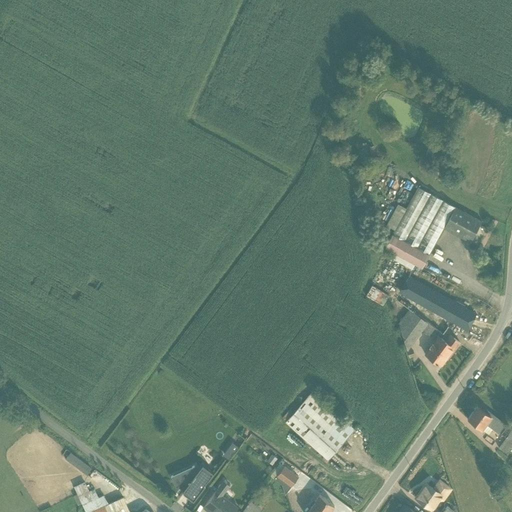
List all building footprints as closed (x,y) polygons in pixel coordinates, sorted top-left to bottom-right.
[(444,228),(469,242),(480,222),(456,208),(444,228)] [(479,312),(409,267),(389,298),(442,331),(450,318),(467,329),(479,312)] [(424,354),(439,367),(459,344),(449,336),(444,341),(439,336),(424,354)] [(326,457),(355,424),(312,386),(282,418),(301,435),(326,457)] [(482,428),(491,415),(474,403),(465,416),(482,428)] [(376,453),(380,441),(375,439),(371,451),(376,453)] [(76,458),(96,476),(101,470),(82,452),(76,458)] [(278,460),(282,465),(289,459),(285,454),(278,460)] [(191,498),(211,471),(201,463),(197,469),(192,464),(170,475),(175,484),(191,498)] [(284,480),(299,491),(309,477),(294,466),(284,480)] [(203,505),(211,511),(232,511),(237,507),(221,494),(230,483),(224,478),(203,505)] [(413,497),(431,511),(448,488),(437,479),(431,486),(425,481),(413,497)] [(230,490),(234,494),(243,484),(240,481),(230,490)] [(319,511),(340,511),(349,501),(335,491),(319,511)] [(254,509),(256,511),(268,511),(278,503),(268,494),(254,509)] [(397,511),(416,511),(404,503),(397,511)]
